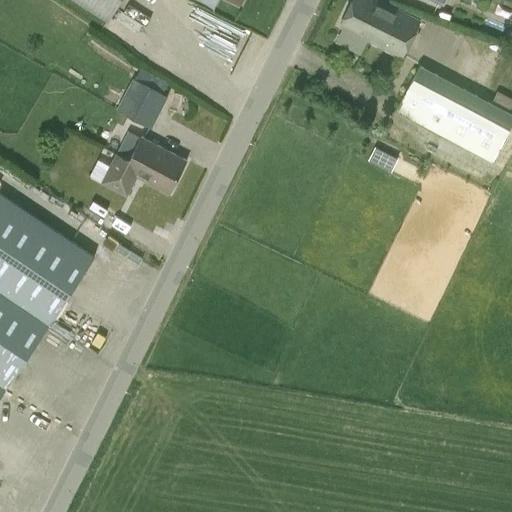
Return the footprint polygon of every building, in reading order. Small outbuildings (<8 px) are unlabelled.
[(71,0),(129,38),(154,0),(71,0)] [(377,0),(353,0),(341,24),(346,26),(338,40),(364,54),(371,39),(404,57),(421,23),(377,0)] [(511,126),(511,113),(421,65),(397,111),(493,162),(511,126)] [(117,108),(153,127),(169,97),(133,78),(117,108)] [(116,154),(111,165),(99,159),(90,175),(127,194),(138,174),(171,191),(187,160),(141,137),(130,158),(116,154)] [(0,395),(48,325),(95,256),(0,191),(0,395)]
